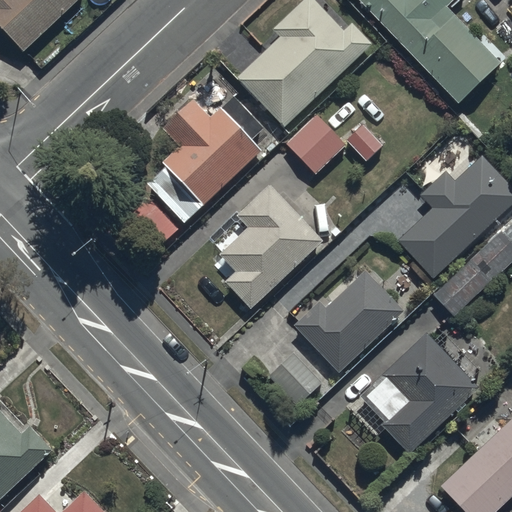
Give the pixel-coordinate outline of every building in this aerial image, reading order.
[(0,0),(0,21),(24,49),(81,0),(0,0)] [(279,33),(237,73),(284,126),(375,45),(354,20),(344,29),(318,0),(299,0),(272,26),(279,33)] [(363,0),(461,103),(503,63),(448,5),(454,0),(363,0)] [(145,178),(184,220),(263,146),(253,136),(264,126),(234,94),(211,116),(192,96),(163,123),(182,143),(145,178)] [(348,140),(317,110),(285,142),(315,173),(348,140)] [(383,144),(365,125),(350,138),(368,158),(383,144)] [(433,204),(397,239),(434,277),(511,201),(511,186),(481,155),(455,181),(445,170),(421,193),(433,204)] [(270,181),(237,213),(249,225),(221,252),(224,255),(214,265),(253,306),(324,237),(270,181)] [(511,218),(433,291),(454,314),(511,261),(511,218)] [(317,297),(293,320),(340,369),(404,309),(367,269),(326,307),(317,297)] [(389,416),(383,421),(409,449),(478,384),(429,331),(385,371),(388,374),(367,393),(389,416)] [(0,499),(54,448),(31,423),(22,431),(0,407),(0,499)] [(511,416),(441,483),(467,511),(491,511),(511,493),(511,416)] [(60,511),(39,490),(14,511),(107,511),(87,489),(62,511),(60,511)]
